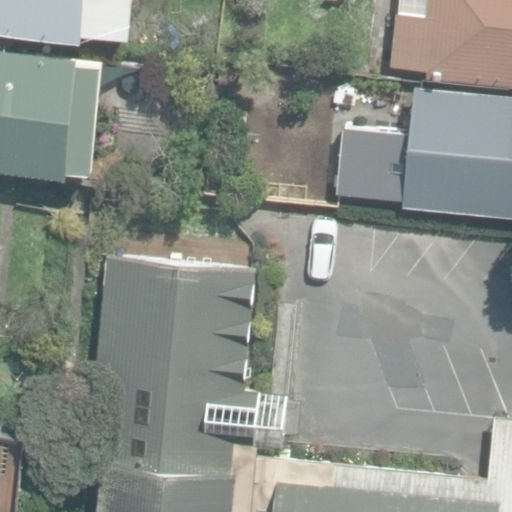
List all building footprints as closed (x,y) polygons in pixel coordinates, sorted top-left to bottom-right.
[(0,0),(0,27),(87,34),(88,28),(136,32),(138,0),(0,0)] [(511,0),(397,0),(392,59),(428,63),(427,69),(511,77),(511,0)] [(0,163),(75,170),(75,164),(98,166),(107,59),(86,58),(87,50),(0,42),(0,163)] [(229,105),(266,107),(270,68),(232,65),(229,105)] [(406,203),(511,213),(511,94),(417,86),(412,138),(342,131),(336,190),(407,197),(406,203)] [(254,511),(260,451),(261,442),(283,444),(288,391),(248,387),(260,264),(110,249),(88,461),(105,462),(100,511),(254,511)] [(260,451),(254,511),(511,511),(511,414),(495,413),(489,472),(280,453),(260,451)]
